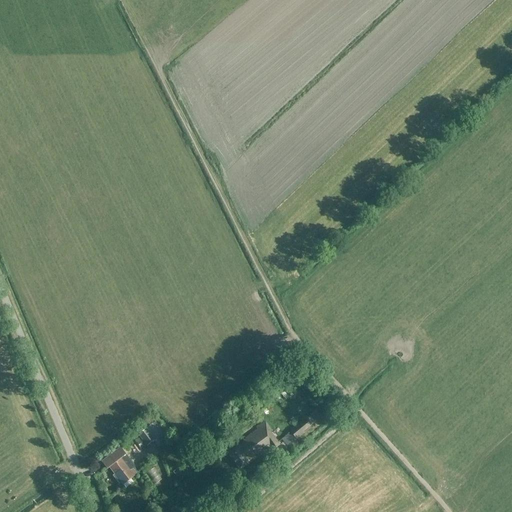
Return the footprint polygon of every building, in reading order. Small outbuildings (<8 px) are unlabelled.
[(271,398),(281,404),(287,395),(278,389),(271,398)] [(304,433),(303,431),(311,424),(321,416),(316,410),(306,418),(299,424),(299,423),(289,431),(295,439),(304,433)] [(245,440),(227,452),(238,469),(270,448),(271,450),(279,445),(270,432),(271,431),(265,421),(256,428),(257,430),(244,438),(245,440)] [(146,446),(152,441),(159,435),(160,434),(151,424),(137,435),(146,446)] [(165,442),(159,435),(152,441),(158,448),(165,442)] [(130,479),(135,474),(131,469),(134,467),(119,448),(109,456),(114,462),(108,467),(114,474),(112,476),(118,484),(120,483),(125,488),(132,482),(130,479)]
